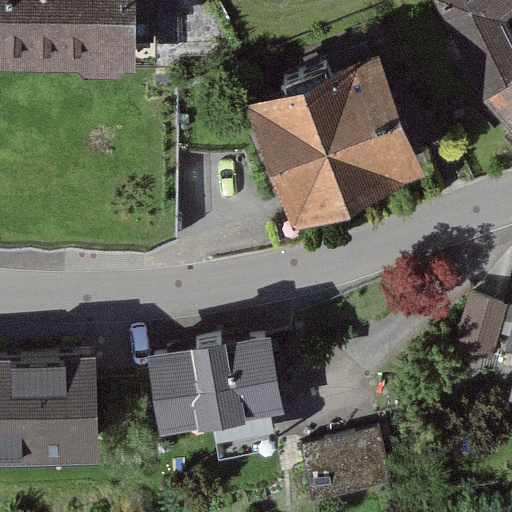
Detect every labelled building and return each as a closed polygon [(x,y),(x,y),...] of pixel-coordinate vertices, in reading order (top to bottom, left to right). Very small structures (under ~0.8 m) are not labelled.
[(129,0),(0,0),(0,49),(130,48),(129,0)] [(482,102),(511,134),(511,41),(505,25),(511,18),(511,0),(438,0),(435,3),(482,102)] [(375,40),(242,90),(286,206),(419,156),(375,40)] [(503,301),(464,288),(448,339),(488,351),(503,301)] [(511,296),(503,331),(511,333),(511,372),(507,390),(511,391),(511,296)] [(264,347),(142,369),(155,441),(277,420),(264,347)] [(100,361),(0,365),(0,466),(104,462),(100,361)] [(379,420),(304,431),(312,487),(387,477),(379,420)]
